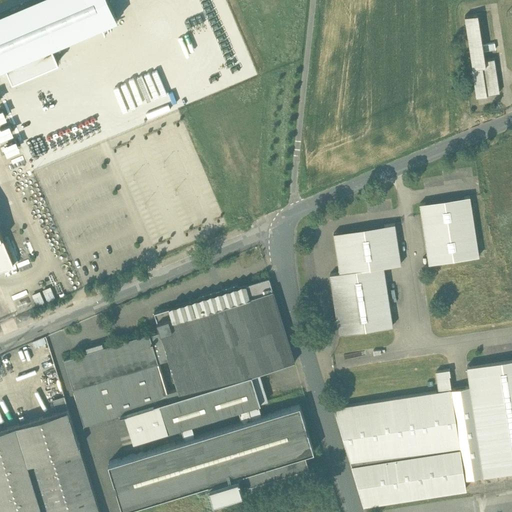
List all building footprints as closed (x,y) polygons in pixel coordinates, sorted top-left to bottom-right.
[(494,58),(485,60),(483,50),(482,45),(478,13),(465,15),(472,68),(476,97),(486,95),(499,93),(494,58)] [(470,196),(420,203),(429,263),(479,255),(470,196)] [(395,223),(334,233),(340,272),(330,274),(339,334),(393,325),(384,266),(401,264),(395,223)] [(3,238),(0,239),(0,269),(6,267),(14,264),(3,238)] [(269,277),(223,291),(222,288),(206,293),(207,296),(154,312),(161,332),(150,335),(158,362),(169,359),(178,388),(167,392),(170,399),(252,374),(295,361),(269,277)] [(46,292),(48,299),(54,297),(52,290),(46,292)] [(39,304),(45,301),(39,291),(33,294),(39,304)] [(149,333),(64,359),(73,388),(84,425),(127,411),(154,403),(154,404),(170,399),(167,392),(158,362),(150,335),(149,333)] [(511,358),(467,365),(470,385),(483,470),(483,475),(511,470),(511,358)] [(450,369),(436,371),(439,390),(451,388),(449,375),(450,375),(450,369)] [(170,399),(154,404),(154,403),(127,411),(136,441),(181,427),(183,433),(260,409),(258,403),(261,403),(252,374),(170,399)] [(470,385),(451,388),(464,473),(483,470),(470,385)] [(439,390),(334,407),(364,504),(466,488),(464,473),(451,388),(439,390)] [(64,396),(53,399),(56,412),(63,434),(75,431),(64,396)] [(260,409),(183,433),(185,439),(108,462),(123,508),(208,482),(305,452),(314,449),(300,403),(262,415),(260,409)] [(56,412),(0,429),(0,511),(99,511),(75,431),(63,434),(56,412)] [(305,452),(208,482),(214,499),(243,490),(242,485),(251,482),(252,487),(310,469),(305,452)]
